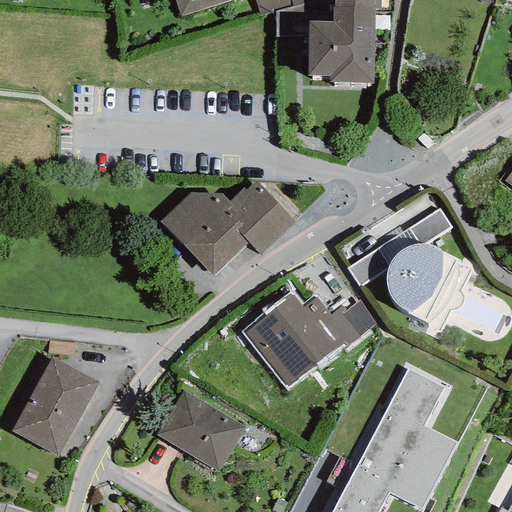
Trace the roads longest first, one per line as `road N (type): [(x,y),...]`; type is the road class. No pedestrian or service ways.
road 1 (residential): [(178,348),(297,250),(433,165)]
road 2 (residential): [(178,348),(0,325)]
road 3 (residential): [(433,165),(494,272),(511,284)]
road 4 (residential): [(95,461),(178,348)]
